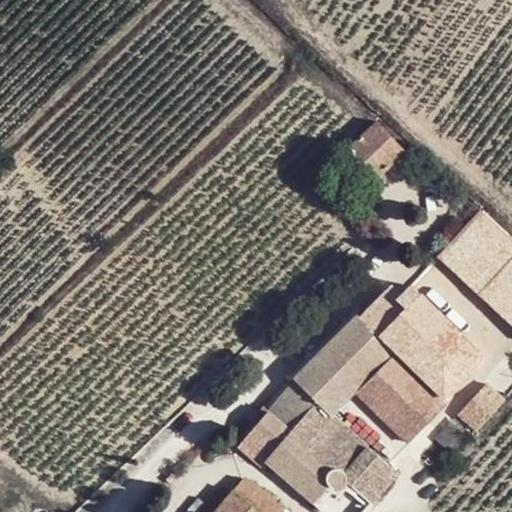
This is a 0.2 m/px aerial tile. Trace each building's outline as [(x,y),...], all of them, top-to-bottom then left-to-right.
[(377,121),(349,149),(376,178),(405,151),(377,121)] [(447,404),(394,350),(358,314),(293,377),(295,380),(328,415),(354,389),(407,443),(447,404)] [(319,424),(328,415),(295,380),(268,412),(279,422),(290,433),(273,451),(266,460),(313,503),(331,485),(333,487),(336,487),(338,487),(341,487),(342,486),(343,485),(345,483),(346,480),(346,477),(346,475),(345,474),(343,472),(358,456),(319,424)] [(487,382),(457,414),(474,431),(504,399),(487,382)] [(262,440),(273,451),(290,433),(279,422),(262,440)] [(250,444),(266,460),(273,451),(262,440),(257,437),(250,444)] [(260,511),(280,511),(283,509),(254,483),(250,480),(248,480),(245,479),(243,480),(240,482),(235,489),(260,511)] [(260,511),(235,489),(224,500),(213,511),(260,511)] [(201,511),(213,511),(224,500),(216,494),(201,511)]
